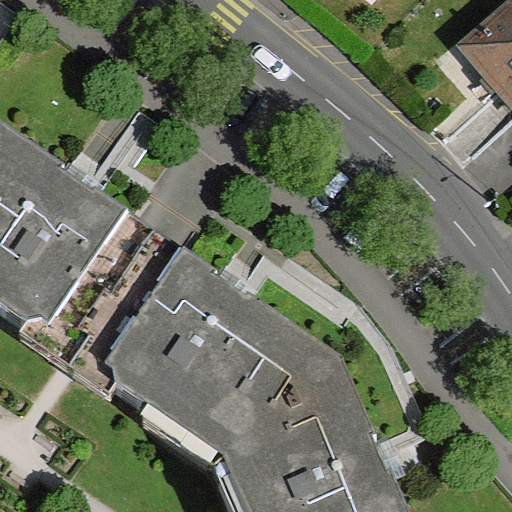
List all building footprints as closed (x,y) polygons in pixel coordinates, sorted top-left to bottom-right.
[(511,11),(467,51),(511,104),(511,11)] [(0,161),(12,144),(0,136),(0,161)] [(117,303),(157,243),(12,144),(0,161),(0,303),(78,356),(94,367),(131,312),(117,303)] [(280,426),(326,359),(157,243),(117,303),(131,312),(94,367),(233,463),(280,426)] [(405,511),(394,484),(344,370),(326,359),(280,426),(233,463),(254,511),(405,511)]
